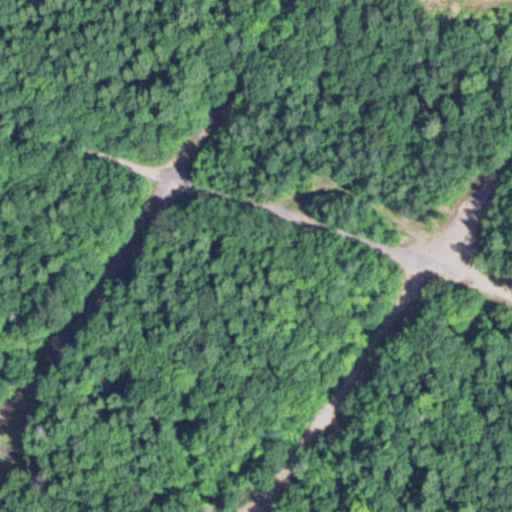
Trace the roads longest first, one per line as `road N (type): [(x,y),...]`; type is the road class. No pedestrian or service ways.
road 1 (track): [(511,296),(0,120)]
road 2 (track): [(511,148),(255,511)]
